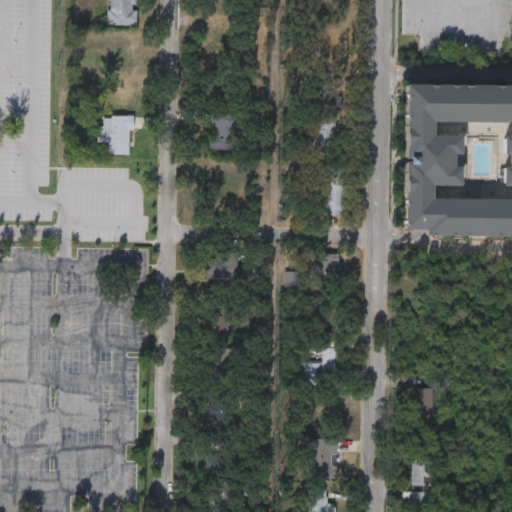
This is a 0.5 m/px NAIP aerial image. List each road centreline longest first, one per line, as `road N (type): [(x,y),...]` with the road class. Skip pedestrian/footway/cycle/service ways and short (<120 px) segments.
road 1 (tertiary): [(378,0),(372,511)]
road 2 (residential): [(165,234),(159,511)]
road 3 (residential): [(168,0),(165,234)]
road 4 (residential): [(373,229),(165,234)]
